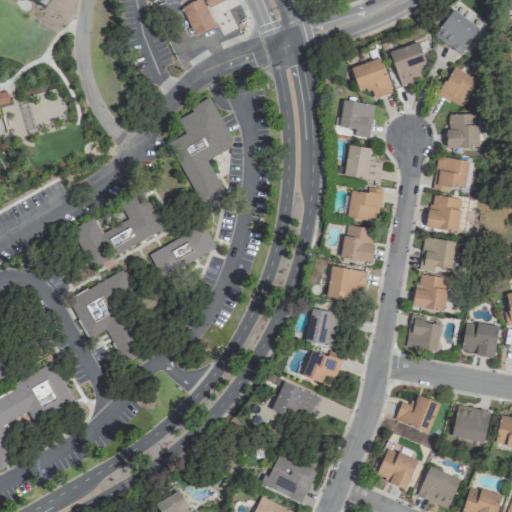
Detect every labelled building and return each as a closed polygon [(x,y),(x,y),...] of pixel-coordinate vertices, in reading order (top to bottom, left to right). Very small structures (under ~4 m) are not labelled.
[(223,0),(203,0),(207,8),(223,0)] [(197,34),(213,26),(201,1),(184,10),(197,34)] [(434,35),(454,10),(480,30),(461,55),(434,35)] [(389,52),(418,42),(426,64),(414,69),(418,79),(401,86),(389,52)] [(374,97),(392,91),(380,58),(351,69),(359,90),(366,87),(367,92),(372,90),(374,97)] [(453,66),(478,79),(464,106),(439,93),(453,66)] [(0,92),(0,104),(8,103),(5,92),(0,92)] [(167,142),(199,205),(222,194),(206,160),(233,146),(208,97),(188,107),(190,112),(176,119),(184,134),(167,142)] [(343,100),(374,106),(369,134),(338,128),(343,100)] [(446,148),(479,146),(477,113),(449,115),(449,129),(445,129),(446,148)] [(348,145),(372,149),(371,157),(381,159),(378,180),(344,175),(348,145)] [(437,157),(467,162),(463,189),(433,184),(437,157)] [(350,190),(365,192),(365,191),(373,192),(374,189),(381,190),(376,222),(345,217),(350,190)] [(118,202),(126,220),(100,232),(93,218),(70,229),(88,266),(161,231),(143,191),(118,202)] [(425,226),(456,231),(461,199),(430,194),(425,226)] [(147,253),(159,277),(214,249),(202,225),(147,253)] [(348,225),(372,228),(367,260),(340,256),(343,236),(347,236),(348,225)] [(426,238),(454,242),(451,269),(422,265),(426,238)] [(331,267),(357,271),(352,300),(326,296),(331,267)] [(66,297),(85,339),(105,330),(120,363),(141,353),(116,299),(132,291),(123,271),(66,297)] [(446,278),(442,311),(411,307),(414,288),(419,289),(421,275),(446,278)] [(511,291),(503,293),(509,325),(511,324),(511,291)] [(311,308),(339,313),(333,345),(305,340),(311,308)] [(413,318),(425,319),(425,322),(440,324),(437,350),(422,349),(423,335),(411,333),(413,318)] [(465,323),(496,326),(493,357),(475,355),(476,353),(462,351),(465,323)] [(0,378),(15,371),(0,339),(0,378)] [(311,351),(338,360),(333,373),(325,370),(321,382),(302,375),(311,351)] [(0,467),(16,460),(0,424),(28,411),(33,423),(72,405),(52,363),(10,382),(13,388),(0,394),(0,467)] [(283,380),(317,399),(309,415),(293,406),(286,418),(268,408),(283,380)] [(416,395),(439,405),(427,433),(395,419),(402,403),(411,407),(416,395)] [(457,404),(491,410),(485,442),(451,436),(457,404)] [(499,414),(511,416),(511,447),(494,444),(499,414)] [(386,446),(418,461),(404,490),(385,481),(381,490),(369,485),(386,446)] [(278,453),(305,466),(290,496),(263,483),(278,453)] [(429,466),(460,480),(447,508),(416,495),(429,466)] [(460,511),(468,486),(501,495),(495,511),(460,511)] [(177,489),(190,511),(149,511),(147,507),(177,489)] [(251,511),(260,495),(293,511),(292,511),(251,511)]
